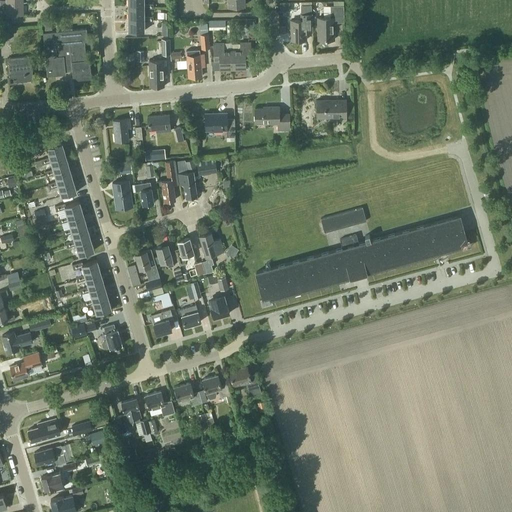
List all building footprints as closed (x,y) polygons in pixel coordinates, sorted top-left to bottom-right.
[(6,2),(6,4),(6,12),(0,12),(0,17),(8,17),(8,15),(23,15),(23,2),(6,2)] [(144,16),(153,16),(153,8),(153,3),(144,3),(144,5),(128,5),(128,18),(144,18),(144,16)] [(311,4),(301,4),(301,20),(291,20),(291,40),(306,39),(306,32),(312,31),(311,4)] [(343,5),(330,5),(330,17),(318,17),(318,39),(334,39),(334,22),(344,22),(343,5)] [(57,22),(57,13),(44,15),(45,23),(57,22)] [(144,18),(128,18),(129,31),(144,30),(144,20),(153,20),(153,16),(144,16),(144,18)] [(209,48),(208,22),(200,23),(201,48),(209,48)] [(43,32),(45,57),(47,75),(65,73),(65,69),(72,69),(73,79),(91,78),(89,59),(86,60),(84,40),(87,40),(86,27),(43,32)] [(1,28),(2,40),(10,39),(9,28),(1,28)] [(170,54),(169,38),(161,38),(162,54),(170,54)] [(232,49),(233,68),(245,68),(245,57),(251,57),(251,42),(240,42),(240,49),(232,49)] [(233,68),(232,49),(224,50),(224,43),(213,43),(213,58),(220,58),(220,69),(233,68)] [(186,50),(187,55),(189,76),(201,75),(201,66),(204,66),(203,53),(200,54),(199,49),(186,50)] [(16,76),(17,82),(33,81),(30,55),(7,58),(9,76),(16,76)] [(152,74),(152,86),(164,85),(164,73),(166,73),(166,60),(150,60),(150,74),(152,74)] [(339,119),(346,119),(346,99),(317,100),(317,117),(339,117),(339,119)] [(278,129),(289,129),(289,113),(279,114),(279,106),(267,106),(267,107),(255,108),(255,123),(278,122),(278,129)] [(226,136),(235,136),(234,117),(227,117),(227,112),(205,113),(206,129),(226,129),(226,136)] [(157,132),(171,130),(169,114),(148,116),(149,130),(156,129),(157,132)] [(127,127),(130,127),(129,118),(113,120),(115,141),(128,140),(127,127)] [(184,139),(181,126),(175,127),(178,141),(184,139)] [(58,135),(45,139),(48,146),(60,142),(58,135)] [(51,159),(65,154),(62,142),(47,147),(47,144),(38,147),(39,151),(48,149),(50,157),(51,159)] [(145,160),(166,158),(165,147),(144,150),(145,160)] [(54,171),(69,167),(65,154),(51,159),(50,157),(41,159),(43,163),(51,161),(53,169),(54,171)] [(185,172),(186,176),(194,175),(193,170),(196,170),(196,169),(193,157),(175,159),(177,173),(185,172)] [(222,165),(221,157),(197,160),(199,175),(211,173),(211,172),(217,171),(216,165),(222,165)] [(173,184),(179,183),(177,173),(175,159),(165,161),(168,179),(156,181),(157,187),(163,186),(165,200),(175,199),(173,184)] [(155,175),(153,161),(145,162),(147,176),(155,175)] [(58,183),(73,179),(69,167),(54,171),(53,169),(45,171),(46,176),(55,173),(57,181),(58,183)] [(179,183),(179,184),(184,183),(186,197),(197,195),(194,181),(195,181),(194,175),(186,176),(185,172),(177,173),(179,183)] [(19,184),(17,176),(7,178),(9,186),(19,184)] [(58,183),(57,181),(48,183),(50,188),(58,185),(62,195),(76,191),(73,179),(58,183)] [(116,208),(133,206),(128,180),(112,182),(116,208)] [(140,190),(143,204),(153,202),(150,181),(134,184),(135,191),(140,190)] [(43,204),(41,198),(28,202),(30,209),(43,204)] [(68,218),(83,213),(79,201),(65,205),(64,203),(55,206),(56,210),(65,208),(67,215),(68,218)] [(321,218),(324,232),(366,220),(362,206),(321,218)] [(48,217),(44,208),(34,211),(37,220),(48,217)] [(72,230),(86,225),(83,213),(68,218),(67,215),(59,218),(60,222),(69,220),(71,227),(72,230)] [(364,269),(365,272),(374,269),(373,266),(379,265),(379,268),(389,265),(388,262),(393,261),(394,264),(403,261),(402,258),(407,257),(408,260),(417,257),(417,254),(422,253),(423,256),(432,253),(431,250),(436,249),(437,252),(468,243),(460,215),(359,243),(356,234),(340,238),(342,247),(256,271),(263,297),(270,295),(271,298),(280,295),(279,292),(284,291),(285,294),(294,291),(293,288),(299,287),(300,290),(309,287),(308,284),(313,283),(314,286),(323,283),(322,280),(328,279),(329,282),(338,279),(337,276),(342,275),(343,278),(352,275),(351,272),(364,269)] [(75,242),(90,237),(86,225),(72,230),(71,227),(62,230),(64,235),(72,232),(75,240),(75,242)] [(211,230),(199,234),(207,259),(202,261),(205,272),(213,270),(211,263),(213,263),(211,254),(223,250),(220,238),(213,239),(211,230)] [(14,239),(12,232),(0,236),(2,242),(14,239)] [(75,242),(75,240),(66,242),(67,246),(76,244),(79,254),(94,250),(90,237),(75,242)] [(186,262),(188,254),(194,252),(189,237),(178,240),(180,248),(176,250),(180,264),(186,262)] [(156,264),(161,262),(167,260),(169,266),(174,265),(172,259),(168,243),(156,247),(159,255),(154,257),(156,264)] [(47,250),(45,244),(37,247),(39,253),(47,250)] [(150,280),(160,277),(156,264),(154,257),(151,248),(135,253),(140,268),(146,267),(150,279),(150,280)] [(229,254),(225,261),(230,264),(234,258),(229,254)] [(86,276),(101,272),(97,259),(81,264),(81,262),(73,264),(74,268),(83,266),(85,274),(86,276)] [(202,261),(194,263),(197,275),(205,272),(202,261)] [(184,279),(180,267),(174,269),(178,281),(184,279)] [(229,287),(224,271),(216,273),(217,279),(220,290),(229,287)] [(89,288),(104,284),(101,272),(86,276),(85,274),(76,276),(78,281),(86,278),(89,286),(89,288)] [(150,280),(150,279),(146,280),(148,289),(162,285),(160,277),(150,280)] [(201,295),(197,280),(190,282),(194,297),(201,295)] [(93,300),(108,296),(104,284),(89,288),(89,286),(80,288),(81,293),(90,290),(92,298),(93,300)] [(171,302),(169,292),(160,294),(162,305),(171,302)] [(93,300),(92,298),(84,301),(85,305),(94,302),(97,313),(111,308),(108,296),(93,300)] [(213,317),(229,312),(224,296),(209,300),(213,317)] [(196,304),(189,306),(180,308),(182,314),(185,325),(201,321),(196,304)] [(4,306),(0,306),(0,321),(8,319),(8,320),(15,318),(14,314),(7,316),(4,306)] [(169,320),(173,319),(170,309),(161,311),(163,319),(154,322),(157,333),(172,329),(169,320)] [(87,320),(86,312),(73,315),(74,323),(87,320)] [(42,328),(52,325),(49,315),(39,318),(42,328)] [(86,331),(96,328),(94,322),(92,322),(92,320),(72,326),(75,337),(87,333),(86,331)] [(106,348),(110,347),(122,344),(118,329),(116,329),(114,323),(104,326),(106,332),(107,338),(104,339),(102,342),(103,346),(106,348)] [(18,344),(32,340),(29,332),(16,336),(14,331),(2,334),(7,351),(8,350),(9,352),(18,349),(17,348),(19,347),(18,344)] [(56,355),(53,347),(45,350),(48,358),(56,355)] [(10,366),(14,378),(29,374),(27,368),(42,364),(39,351),(23,356),(25,361),(10,366)] [(250,395),(261,392),(256,373),(250,375),(247,365),(229,370),(233,384),(246,381),(250,395)] [(217,393),(216,389),(218,388),(220,396),(230,394),(227,383),(221,384),(218,374),(202,378),(207,394),(208,396),(210,398),(216,397),(217,394),(217,393)] [(193,404),(202,402),(199,391),(193,392),(190,382),(174,386),(178,400),(190,396),(193,404)] [(163,415),(175,411),(172,400),(164,402),(161,390),(145,394),(149,408),(160,405),(163,415)] [(139,408),(136,397),(121,401),(124,412),(125,412),(127,420),(135,418),(136,421),(140,420),(139,416),(141,416),(139,408)] [(257,403),(259,411),(266,409),(263,401),(257,403)] [(216,429),(211,411),(205,412),(211,431),(216,429)] [(211,435),(205,412),(197,414),(200,426),(205,425),(207,432),(205,433),(206,436),(211,435)] [(127,430),(123,415),(115,417),(119,432),(127,430)] [(50,432),(60,429),(57,418),(47,420),(38,423),(39,426),(28,429),(31,441),(51,435),(50,432)] [(148,420),(147,418),(140,420),(143,433),(151,431),(148,420)] [(152,433),(158,431),(154,419),(148,420),(151,431),(152,433)] [(90,420),(72,425),(74,434),(92,429),(90,420)] [(109,440),(106,427),(90,432),(93,444),(109,440)] [(52,447),(34,452),(38,464),(47,461),(48,462),(54,461),(53,459),(55,459),(56,463),(62,462),(72,459),(68,443),(52,447)] [(157,455),(176,449),(175,446),(169,448),(169,447),(156,451),(157,455)] [(101,462),(99,454),(85,458),(87,466),(101,462)] [(76,468),(74,461),(63,464),(65,471),(76,468)] [(54,480),(61,478),(60,472),(52,474),(52,473),(42,476),(45,489),(56,487),(54,480)] [(74,480),(61,483),(63,494),(70,492),(69,487),(75,486),(74,480)] [(88,491),(86,484),(72,488),(74,494),(88,491)] [(72,506),(70,499),(70,496),(63,497),(62,496),(51,499),(54,511),(64,511),(66,511),(65,509),(73,507),(72,506)]
